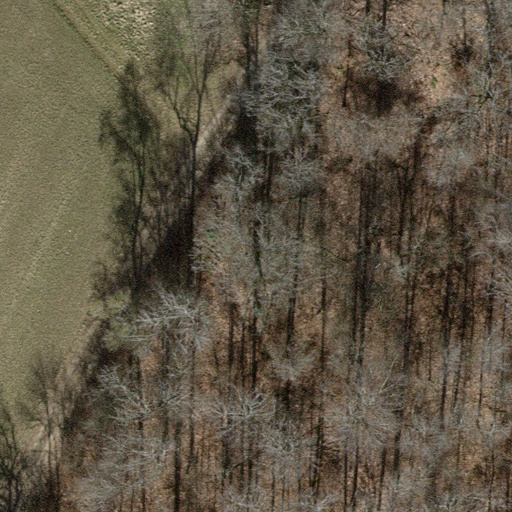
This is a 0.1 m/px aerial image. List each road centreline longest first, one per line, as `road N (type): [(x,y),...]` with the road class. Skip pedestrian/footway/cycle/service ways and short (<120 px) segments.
road 1 (track): [(12,511),(201,157),(312,0)]
road 2 (track): [(206,149),(79,0)]
